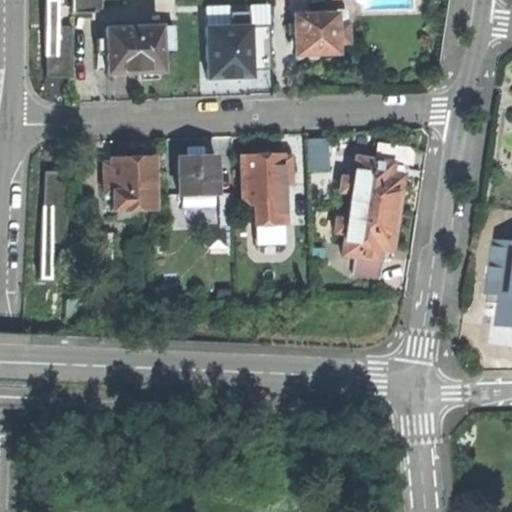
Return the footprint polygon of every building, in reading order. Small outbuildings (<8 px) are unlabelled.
[(72,0),(72,12),(93,14),(93,0),(72,0)] [(44,79),(70,79),(71,28),(57,28),(55,1),(44,1),(44,47),(44,79)] [(249,5),(249,12),(249,27),(270,26),(269,5),(249,5)] [(204,7),(204,28),(229,27),(228,13),(228,6),(204,7)] [(228,13),(229,27),(249,27),(249,12),(228,13)] [(335,53),(335,43),(334,25),(334,15),(296,16),(296,54),(321,54),(335,53)] [(334,25),(335,43),(347,42),(347,25),(334,25)] [(159,27),(160,51),(173,51),(172,26),(159,27)] [(270,26),(249,27),(251,71),(271,70),(270,26)] [(136,72),(155,71),(161,71),(160,51),(159,27),(105,28),(105,39),(106,55),(106,73),(136,72)] [(251,76),(251,71),(249,27),(229,27),(204,28),(206,80),(234,79),(234,76),(251,76)] [(96,55),(106,55),(105,39),(95,39),(96,55)] [(155,80),(155,71),(136,72),(136,80),(146,80),(155,80)] [(307,171),(327,170),(325,139),(306,140),(307,171)] [(253,204),(284,203),(283,185),(290,185),(289,157),(282,157),(282,155),(262,156),(241,156),(243,205),(253,204)] [(181,195),(214,194),(215,194),(214,157),(193,158),(177,159),(178,195),(181,195)] [(112,209),(117,209),(137,209),(155,208),(154,159),(128,159),(112,159),(112,164),(103,164),(104,193),(112,193),(112,209)] [(353,179),(351,193),(349,207),(396,214),(402,176),(391,175),(391,171),(392,164),(356,159),(353,179)] [(57,172),(43,172),(40,279),(51,279),(52,243),(66,243),(68,173),(57,172)] [(340,192),(351,193),(353,179),(342,178),(340,192)] [(233,193),(218,194),(220,222),(234,222),(233,193)] [(214,203),(214,194),(181,195),(182,204),(214,203)] [(254,226),(285,225),(284,203),(253,204),(254,226)] [(377,261),(378,259),(379,252),(379,249),(391,251),(396,214),(349,207),(346,220),(344,234),(341,255),(354,257),(377,261)] [(137,209),(117,209),(117,218),(137,218),(137,209)] [(334,233),(344,234),(346,220),(336,219),(334,233)] [(285,245),(285,225),(254,226),(254,246),(285,245)] [(111,234),(93,234),(93,271),(112,271),(111,234)] [(382,260),(378,259),(377,261),(354,257),(352,274),(379,278),(382,260)] [(511,268),(493,266),(488,303),(503,305),(500,324),(511,325),(511,268)] [(85,301),(65,301),(65,317),(85,316),(85,301)]
